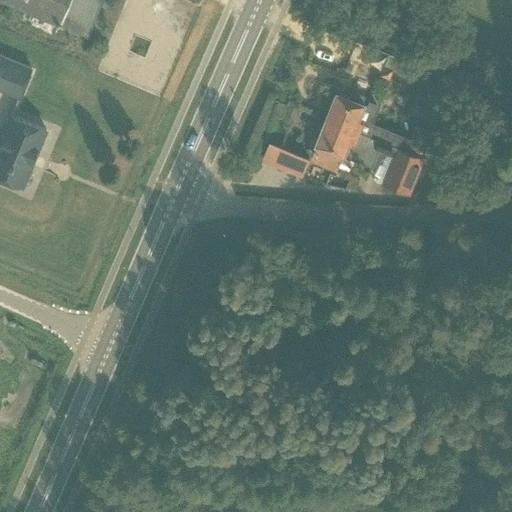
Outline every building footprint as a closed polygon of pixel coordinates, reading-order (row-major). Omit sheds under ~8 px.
[(2,0),(85,34),(99,0),(2,0)] [(354,56),(376,66),(383,50),(360,41),(354,56)] [(0,88),(20,97),(32,68),(0,55),(0,88)] [(383,65),(380,75),(389,78),(393,69),(383,65)] [(337,92),(326,118),(383,141),(395,146),(399,148),(423,156),(425,152),(433,131),(416,124),(410,138),(373,123),(379,109),(366,104),(361,102),(364,95),(351,90),(348,96),(337,92)] [(0,176),(23,186),(24,184),(29,184),(32,180),(33,175),(29,171),(31,165),(29,164),(32,155),(35,156),(46,130),(13,116),(11,115),(0,141),(0,176)] [(318,145),(315,154),(317,163),(329,168),(337,163),(340,154),(344,155),(344,153),(371,164),(370,166),(372,167),(379,149),(392,154),(395,146),(383,141),(326,118),(315,144),(318,145)] [(262,161),(303,177),(311,155),(270,139),(262,161)] [(392,154),(380,182),(408,194),(410,189),(423,156),(399,148),(395,146),(392,154)] [(352,174),(347,187),(354,190),(359,177),(352,174)]
